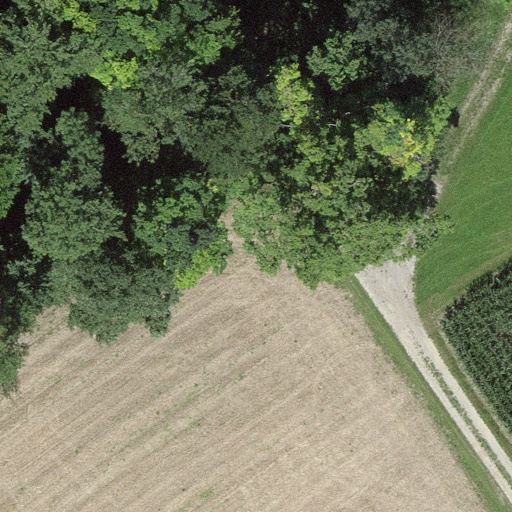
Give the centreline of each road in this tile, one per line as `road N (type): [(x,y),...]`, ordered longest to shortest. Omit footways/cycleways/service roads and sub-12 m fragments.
road 1 (track): [(511,477),(305,163),(280,96),(235,29),(201,0)]
road 2 (track): [(392,293),(511,42)]
road 3 (track): [(248,49),(199,44),(99,0)]
